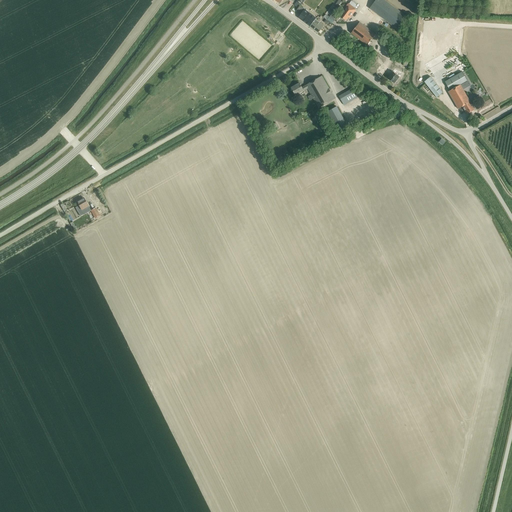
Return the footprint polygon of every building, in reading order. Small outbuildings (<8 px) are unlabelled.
[(384,0),(376,0),(370,8),(396,28),(406,16),(384,0)] [(346,20),(350,15),(351,15),(353,12),(352,11),(355,8),(352,6),(349,4),(348,3),(346,7),(347,7),(341,16),(346,20)] [(298,9),(296,11),(301,15),(299,18),(310,27),(318,33),(324,25),(320,22),(319,23),(315,20),(317,18),(305,9),(305,10),(300,6),(298,9)] [(351,33),(367,45),(376,34),(360,22),(351,33)] [(401,75),(402,73),(399,71),(396,70),(393,73),(392,72),(390,75),(391,76),(388,79),(393,83),(400,75),(401,75)] [(463,107),(467,114),(468,114),(468,115),(470,114),(470,113),(475,110),(460,84),(467,80),(462,71),(445,82),(450,90),(448,91),(459,109),(463,107)] [(443,92),(431,77),(428,73),(422,78),(424,82),(437,97),(443,92)] [(293,90),(297,97),(299,98),(301,97),(301,95),(302,95),(300,93),(308,88),(319,108),(335,99),(322,76),(306,85),(306,86),(302,88),(300,83),(292,88),(291,89),(292,90),(293,90)] [(357,97),(352,89),(339,96),(344,105),(357,97)] [(327,112),(339,133),(348,127),(337,107),(327,112)] [(80,217),(91,211),(88,206),(83,198),(77,202),(79,206),(75,208),(80,217)] [(100,206),(92,211),(97,219),(105,214),(100,206)]
